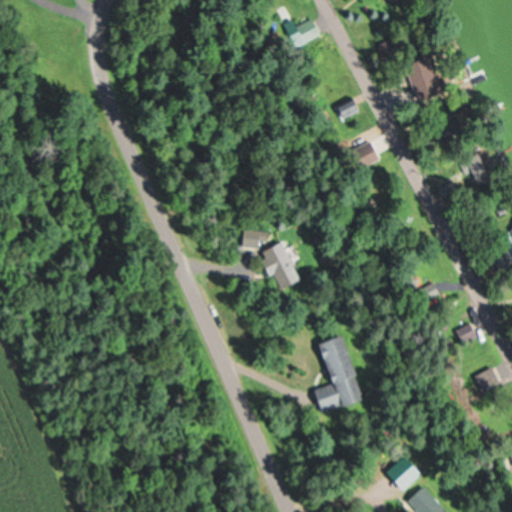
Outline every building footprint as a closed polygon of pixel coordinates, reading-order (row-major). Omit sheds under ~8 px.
[(293,27),(302,42),(317,33),(309,18),(293,27)] [(338,120),(357,109),(350,96),(330,107),(338,120)] [(252,248),(256,231),(239,227),(235,244),(252,248)] [(280,240),(257,249),(273,289),(296,280),(280,240)] [(473,335),(466,323),(453,330),(461,343),(473,335)] [(312,339),(321,385),(307,387),(312,410),(353,402),(339,334),(312,339)] [(405,500),(416,511),(447,511),(420,485),(405,500)]
